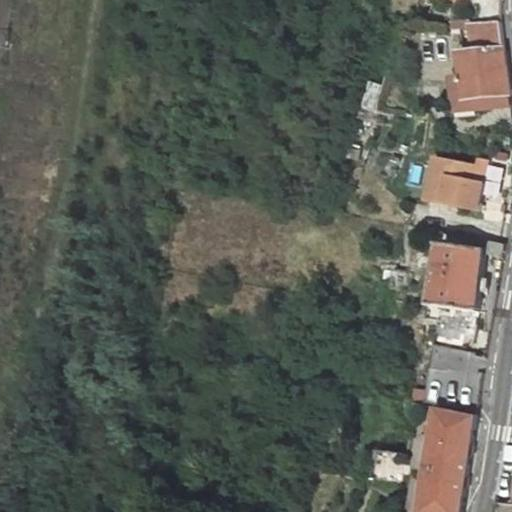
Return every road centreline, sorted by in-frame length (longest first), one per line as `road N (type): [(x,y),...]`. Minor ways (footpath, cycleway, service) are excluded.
road 1 (track): [(0,469),(34,356),(94,0)]
road 2 (unclassified): [(511,295),(477,511)]
